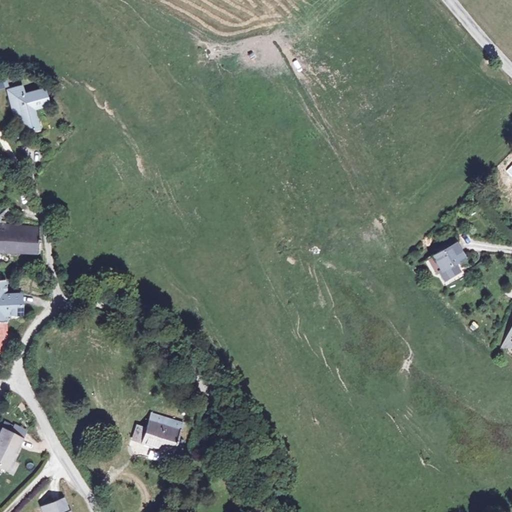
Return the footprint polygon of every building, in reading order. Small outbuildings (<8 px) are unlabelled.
[(0,77),(0,89),(8,88),(5,77),(0,77)] [(10,97),(24,93),(22,84),(8,88),(10,97)] [(44,89),(24,93),(10,97),(15,113),(20,112),(24,130),(38,127),(33,105),(47,102),(44,89)] [(42,235),(40,229),(0,225),(0,248),(40,252),(42,235)] [(455,239),(430,253),(438,269),(441,269),(446,278),(458,271),(453,261),(464,255),(455,239)] [(0,357),(2,358),(6,328),(9,329),(10,318),(18,319),(21,300),(10,298),(11,281),(5,280),(5,275),(0,274),(0,357)] [(511,345),(511,338),(508,335),(503,345),(511,345)] [(152,414),(147,429),(138,426),(134,439),(179,454),(184,441),(176,438),(180,423),(152,414)] [(10,432),(20,437),(24,429),(14,424),(10,432)] [(13,452),(20,437),(10,432),(0,428),(0,465),(2,466),(9,451),(13,452)] [(9,451),(2,466),(7,469),(15,453),(13,452),(9,451)] [(66,511),(62,501),(42,508),(43,511),(66,511)]
